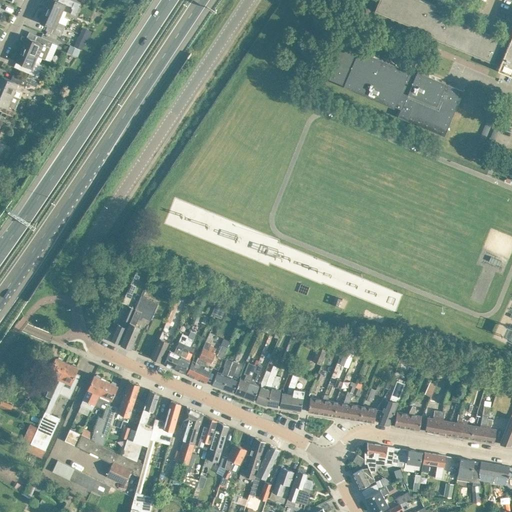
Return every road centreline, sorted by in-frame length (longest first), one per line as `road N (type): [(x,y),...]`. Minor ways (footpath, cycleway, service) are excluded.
road 1 (motorway): [(0,297),(200,0)]
road 2 (motorway): [(169,0),(0,253)]
road 3 (unclassified): [(87,250),(251,0)]
road 4 (residential): [(324,462),(270,427),(92,346)]
road 5 (residential): [(511,457),(386,433),(359,434),(324,462)]
